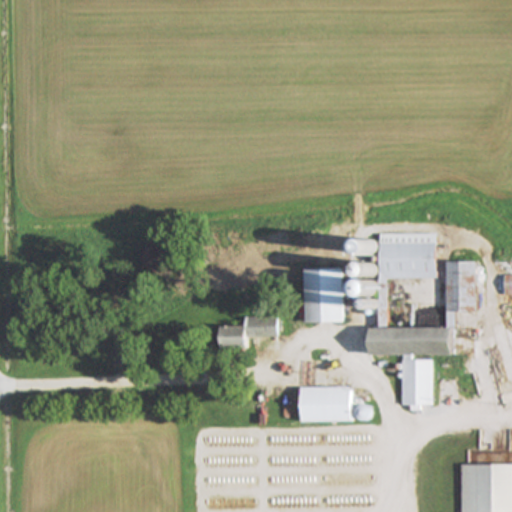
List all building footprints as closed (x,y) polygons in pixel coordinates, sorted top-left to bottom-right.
[(384,262),(384,281),(441,282),(442,237),(384,236),(384,243),(369,243),(368,262),(384,262)] [(482,265),(453,265),(453,330),(379,330),(379,358),(407,358),(407,409),(437,409),(437,360),(462,359),(462,314),(482,314),(482,265)] [(349,272),(310,272),(310,326),(349,325),(349,272)] [(390,304),(401,296),(391,284),(380,292),(390,304)] [(230,329),(230,351),(256,350),(256,340),(279,340),(278,319),(251,320),(251,329),(230,329)] [(359,390),(307,390),(307,424),(359,424),(359,390)] [(511,511),(511,468),(466,468),(466,511),(511,511)]
